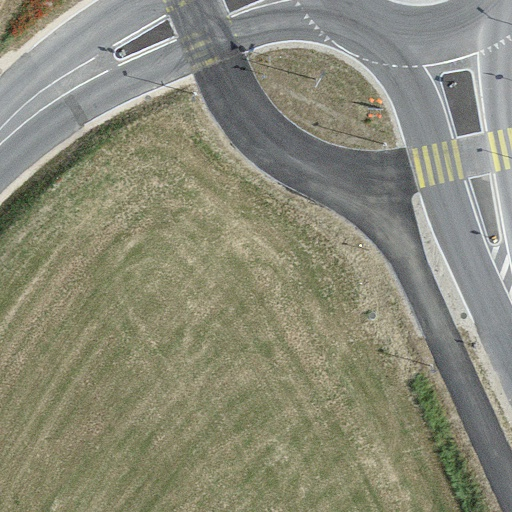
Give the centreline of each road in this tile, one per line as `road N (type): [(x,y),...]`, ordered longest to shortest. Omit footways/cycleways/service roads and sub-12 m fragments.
road 1 (tertiary): [(0,145),(74,81),(234,0)]
road 2 (secondary): [(448,35),(511,291)]
road 3 (secondary): [(334,0),(382,32),(448,35)]
